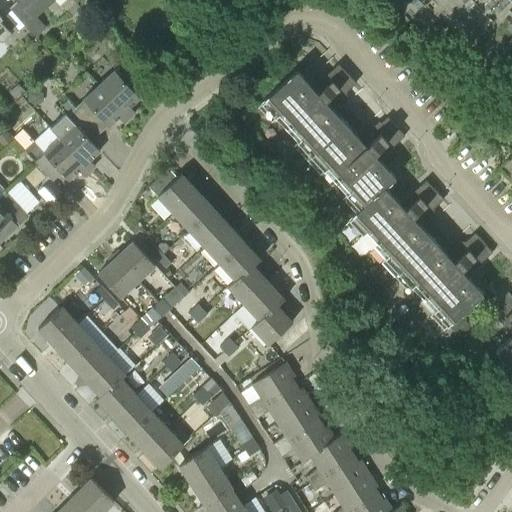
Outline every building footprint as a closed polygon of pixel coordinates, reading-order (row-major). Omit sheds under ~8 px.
[(16,0),(9,6),(37,37),(46,28),(34,15),(51,0),(16,0)] [(0,41),(11,32),(0,20),(0,19),(2,18),(0,15),(0,41)] [(99,84),(130,117),(135,111),(130,105),(140,96),(134,89),(142,81),(124,62),(116,70),(115,69),(99,84)] [(309,154),(345,122),(330,107),(333,104),(346,105),(346,92),(356,83),(339,63),(327,74),(320,81),(315,85),(313,87),(297,70),(261,102),(309,154)] [(19,83),(10,92),(17,100),(26,91),(19,83)] [(76,107),(99,132),(107,124),(108,125),(119,116),(124,122),(130,117),(99,84),(83,98),(84,99),(76,107)] [(59,137),(89,170),(95,164),(90,159),(100,149),(91,139),(99,132),(76,107),(67,115),(65,113),(50,128),(59,137)] [(309,154),(360,209),(360,210),(385,187),(395,178),(379,160),(405,135),(388,116),(376,127),(365,127),(365,138),(362,141),(345,122),(309,154)] [(6,129),(0,134),(0,141),(6,147),(15,139),(6,129)] [(89,170),(59,137),(43,151),(44,152),(35,160),(54,179),(62,172),(68,179),(78,169),(84,175),(89,170)] [(174,212),(198,190),(182,173),(158,195),(174,212)] [(30,210),(42,199),(23,177),(10,188),(30,210)] [(397,271),(432,238),(418,223),(444,199),(427,180),(415,191),(404,190),(403,202),(401,204),(385,187),(360,210),(360,209),(349,219),(397,271)] [(0,196),(0,241),(31,213),(8,189),(5,192),(0,196)] [(190,229),(213,207),(198,190),(174,212),(190,229)] [(206,246),(229,224),(213,207),(190,229),(206,246)] [(132,219),(127,224),(135,233),(140,228),(132,219)] [(221,263),(245,241),(229,224),(206,246),(221,263)] [(432,238),(397,271),(448,326),(483,294),(467,276),(493,252),(475,233),(464,243),(453,242),(452,254),(449,257),(432,238)] [(149,248),(155,242),(148,235),(147,236),(142,241),(149,248)] [(116,256),(138,280),(156,264),(133,240),(116,256)] [(237,280),(253,265),(261,258),(245,241),(221,263),(237,280)] [(164,253),(155,242),(149,248),(159,258),(164,253)] [(159,258),(167,267),(172,262),(164,253),(159,258)] [(138,280),(116,256),(99,272),(121,296),(138,280)] [(94,276),(83,265),(74,274),(84,285),(94,276)] [(245,304),(269,282),(253,265),(237,280),(230,287),(245,304)] [(181,282),(175,287),(184,296),(189,291),(181,282)] [(261,321),(278,305),(284,299),(269,282),(245,304),(261,321)] [(105,299),(110,294),(102,285),(96,290),(105,299)] [(175,287),(163,298),(172,307),(184,296),(175,287)] [(511,294),(508,291),(490,308),(511,332),(511,335),(496,351),(511,368),(511,294)] [(110,294),(105,299),(113,309),(119,304),(110,294)] [(163,298),(158,302),(167,312),(172,307),(163,298)] [(167,312),(158,302),(140,319),(149,328),(162,316),(167,312)] [(189,313),(193,317),(203,308),(199,303),(189,313)] [(54,345),(78,323),(62,305),(38,327),(54,345)] [(278,305),(261,321),(254,327),(269,344),(293,321),(278,305)] [(203,308),(193,317),(198,322),(207,313),(203,308)] [(450,326),(461,338),(473,327),(462,315),(450,326)] [(149,328),(140,319),(136,323),(145,333),(149,328)] [(78,323),(54,345),(70,362),(94,340),(78,323)] [(145,333),(136,323),(132,327),(141,336),(145,333)] [(159,325),(151,332),(160,341),(167,334),(159,325)] [(220,346),(224,351),(234,342),(230,337),(220,346)] [(94,340),(70,362),(85,379),(109,357),(94,340)] [(234,342),(224,351),(228,355),(238,347),(234,342)] [(167,365),(177,356),(172,351),(163,360),(167,365)] [(165,379),(174,389),(199,365),(190,356),(165,379)] [(177,356),(167,365),(172,370),(181,361),(177,356)] [(109,357),(85,379),(101,396),(121,377),(125,374),(109,357)] [(253,411),(296,383),(292,377),(295,375),(286,361),(252,383),(260,395),(248,404),(253,411)] [(121,377),(101,396),(97,399),(113,416),(136,394),(121,377)] [(208,391),(217,383),(212,377),(195,394),(199,399),(208,391)] [(277,422),(311,400),(303,387),(299,389),(296,383),(253,411),(257,418),(269,409),(277,422)] [(203,403),(212,395),(208,391),(199,399),(203,403)] [(136,394),(113,416),(128,432),(152,411),(136,394)] [(277,449),(320,422),(316,415),(319,413),(311,400),(277,422),(286,435),(273,443),(277,449)] [(231,428),(242,421),(230,403),(220,412),(231,428)] [(152,411),(128,432),(144,449),(167,428),(152,411)] [(311,456),(310,454),(334,438),(327,427),(324,428),(320,422),(277,449),(282,456),(294,448),(303,461),(311,456)] [(167,428),(144,449),(160,467),(183,446),(167,428)] [(310,483),(353,455),(349,449),(352,447),(343,433),(334,438),(310,454),(311,456),(318,468),(306,476),(310,483)] [(256,443),(252,436),(242,443),(245,449),(246,450),(256,443)] [(256,443),(246,450),(250,456),(260,449),(256,443)] [(191,484),(219,466),(206,447),(179,465),(191,484)] [(250,456),(246,450),(245,449),(238,454),(242,461),(250,456)] [(335,494),(368,472),(360,459),(357,461),(353,455),(310,483),(314,488),(315,489),(327,481),(335,494)] [(232,487),(219,466),(191,484),(205,505),(206,504),(231,488),(232,487)] [(348,511),(378,493),(374,487),(377,485),(368,472),(335,494),(344,507),(335,511),(348,511)] [(91,477),(75,494),(93,511),(102,511),(114,500),(91,477)] [(307,492),(314,488),(310,483),(304,487),(307,492)] [(238,498),(231,488),(206,504),(211,511),(231,511),(242,505),(238,498)] [(288,504),(293,501),(286,490),(280,493),(288,504)] [(389,511),(393,510),(385,498),(382,500),(378,493),(348,511),(389,511)] [(93,511),(75,494),(59,510),(60,511),(93,511)] [(293,501),(288,504),(292,511),(298,511),(300,511),(293,501)]
